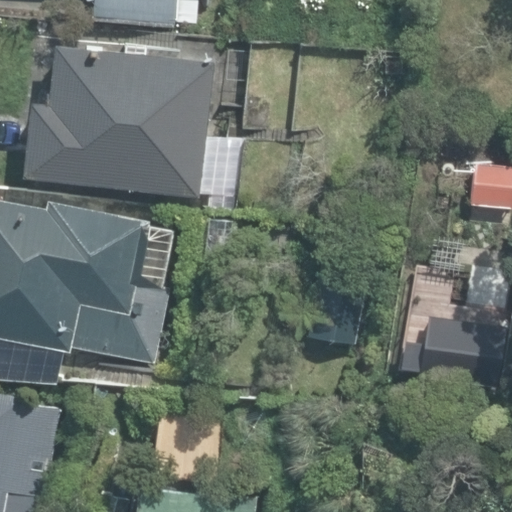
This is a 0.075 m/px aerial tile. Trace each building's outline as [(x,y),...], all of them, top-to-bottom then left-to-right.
[(93,0),(92,13),(176,22),(178,0),(93,0)] [(208,207),(232,210),(241,137),(206,133),(215,59),(146,51),(147,43),(110,38),(109,48),(57,41),(50,101),(33,99),(24,173),(198,194),(198,191),(209,193),(208,207)] [(511,206),(511,163),(475,159),(469,202),(511,206)] [(0,375),(55,381),(62,347),(69,349),(71,343),(154,361),(169,287),(162,286),(174,229),(147,224),(148,219),(48,200),(46,207),(0,197),(0,375)] [(480,403),(505,226),(422,214),(417,252),(386,247),(366,387),(480,403)] [(205,257),(237,260),(240,218),(208,216),(205,257)] [(309,332),(354,341),(362,296),(317,287),(309,332)] [(0,511),(34,511),(37,495),(43,496),(61,407),(24,400),(25,395),(0,390),(0,511)] [(255,511),(257,495),(139,483),(136,511),(255,511)]
